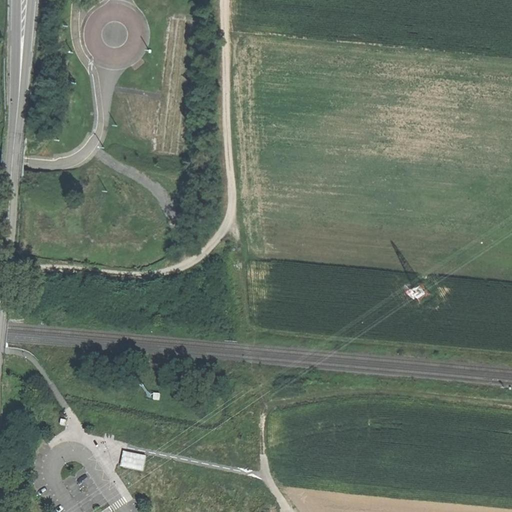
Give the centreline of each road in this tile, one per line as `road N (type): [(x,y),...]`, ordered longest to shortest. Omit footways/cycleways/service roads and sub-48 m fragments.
road 1 (track): [(511,402),(363,388),(268,405),(263,464),(288,511)]
road 2 (tertiary): [(24,0),(0,306)]
road 3 (track): [(233,198),(225,227),(179,267),(151,274),(3,266)]
road 4 (track): [(233,198),(223,0)]
road 5 (track): [(246,320),(233,198)]
